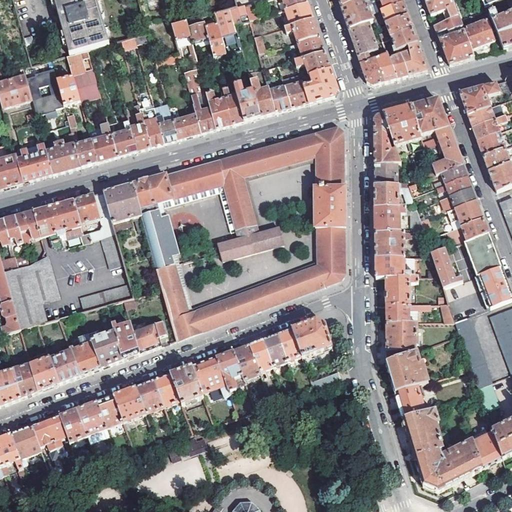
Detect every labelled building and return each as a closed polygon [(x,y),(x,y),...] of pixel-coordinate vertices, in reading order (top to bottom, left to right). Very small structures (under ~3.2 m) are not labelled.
[(87,52),(110,46),(97,0),(53,0),(70,57),(87,52)] [(217,27),(225,56),(241,51),(235,28),(249,23),(245,8),(253,6),(269,1),(268,0),(233,0),(237,11),(214,17),(217,27)] [(281,0),(285,9),(283,9),(281,9),(277,10),(278,15),(285,13),(309,6),(306,0),(281,0)] [(364,0),(337,0),(338,1),(342,11),(365,1),(364,0)] [(379,0),(385,13),(402,6),(401,4),(400,0),(379,0)] [(441,0),(427,6),(431,18),(443,14),(446,23),(458,19),(451,0),(441,0)] [(511,0),(482,0),(486,8),(506,0),(511,0)] [(511,50),(511,0),(508,0),(511,8),(511,7),(511,17),(500,22),(496,13),(489,15),(490,18),(504,52),(511,50)] [(365,1),(342,11),(348,29),(349,33),(369,26),(373,24),(365,1)] [(249,23),(257,20),(253,6),(245,8),(249,23)] [(309,6),(285,13),(286,16),(288,16),(292,29),(314,23),(314,20),(309,6)] [(381,14),(386,27),(407,19),(406,17),(402,6),(385,13),(381,14)] [(497,54),(504,52),(490,18),(487,19),(489,22),(467,30),(468,33),(463,34),(471,53),(493,45),(497,54)] [(386,27),(391,40),(412,32),(411,30),(407,19),(386,27)] [(436,30),(438,35),(448,32),(449,34),(462,29),(458,19),(446,23),(438,26),(435,28),(436,30)] [(314,23),(292,29),(298,46),(320,39),(319,36),(314,23)] [(172,28),(177,49),(182,48),(192,46),(188,30),(186,24),(172,28)] [(205,30),(204,25),(188,30),(192,46),(208,41),(205,30)] [(369,26),(349,33),(353,43),(354,46),(374,39),(369,26)] [(208,41),(213,60),(225,56),(217,27),(205,30),(208,41)] [(438,35),(450,68),(454,67),(462,64),(474,61),(471,53),(463,34),(462,29),(449,34),(448,32),(438,35)] [(392,51),(393,54),(408,49),(417,46),(416,44),(412,32),(391,40),(395,50),(392,51)] [(150,44),(147,35),(134,39),(137,47),(150,44)] [(255,40),(259,56),(266,54),(261,38),(255,40)] [(24,40),(26,47),(34,46),(32,39),(24,40)] [(121,42),(123,52),(137,48),(137,47),(134,39),(121,42)] [(320,39),(298,46),(303,62),(325,55),(325,53),(320,39)] [(374,39),(354,46),(356,53),(358,59),(372,54),(378,52),(374,39)] [(421,76),(427,74),(418,48),(417,46),(408,49),(410,55),(401,58),(409,79),(421,76)] [(188,67),(182,48),(177,49),(179,56),(181,62),(184,75),(197,71),(193,68),(190,69),(188,67)] [(73,79),(80,104),(101,98),(93,72),(86,75),(82,61),(89,58),(87,52),(70,57),(67,58),(73,79)] [(370,87),(374,89),(381,86),(385,86),(376,62),(372,54),(358,59),(367,85),(370,87)] [(303,62),(295,64),(297,70),(305,67),(310,79),(331,72),(326,57),(325,55),(303,62)] [(155,63),(157,69),(181,62),(179,56),(155,63)] [(388,62),(387,58),(376,62),(385,86),(394,83),(396,82),(388,62)] [(409,79),(401,58),(388,62),(396,82),(406,79),(409,79)] [(64,108),(57,84),(53,70),(32,76),(33,77),(25,79),(32,102),(36,118),(57,112),(57,110),(64,108)] [(198,98),(204,96),(197,71),(184,75),(191,100),(198,98)] [(337,97),(338,93),(332,75),(331,72),(310,79),(308,79),(309,81),(311,81),(312,85),(303,89),(309,107),(315,105),(335,100),(337,97)] [(255,74),(249,75),(251,84),(258,82),(255,74)] [(0,102),(2,110),(32,102),(25,79),(25,78),(0,84),(0,102)] [(57,84),(64,108),(80,104),(73,79),(57,84)] [(303,89),(302,85),(299,86),(297,80),(284,84),(286,89),(293,111),(305,108),(309,107),(303,89)] [(511,80),(465,94),(459,95),(467,116),(468,119),(490,109),(489,106),(492,105),(491,102),(511,98),(511,80)] [(276,116),(269,92),(261,94),(258,82),(251,84),(254,93),(261,120),(273,117),(276,116)] [(293,111),(286,89),(275,93),(271,83),(267,84),(269,92),(276,116),(289,112),(293,111)] [(210,85),(204,86),(207,97),(213,95),(210,85)] [(257,121),(261,120),(254,93),(244,96),(242,87),(238,88),(237,85),(234,86),(237,98),(245,125),(257,121)] [(245,125),(237,98),(231,100),(228,91),(226,91),(225,88),(222,90),(226,101),(233,128),(242,125),(245,125)] [(230,129),(233,128),(226,101),(215,104),(213,95),(207,97),(211,112),(217,132),(230,129)] [(198,98),(191,100),(193,108),(200,106),(198,98)] [(142,116),(152,113),(149,99),(138,103),(139,107),(142,116)] [(412,109),(421,138),(435,133),(448,129),(438,101),(432,103),(425,105),(412,109)] [(214,133),(217,132),(211,112),(203,114),(200,106),(193,108),(195,116),(201,137),(214,133)] [(135,108),(140,127),(131,130),(139,154),(142,153),(152,150),(143,121),(142,116),(139,107),(135,108)] [(173,124),(168,107),(155,111),(157,120),(165,147),(175,144),(179,143),(173,124)] [(384,116),(395,148),(421,140),(421,138),(412,109),(398,113),(384,116)] [(473,131),(495,122),(490,109),(468,119),(472,129),(473,131)] [(128,157),(139,154),(131,130),(127,114),(123,116),(128,133),(112,138),(119,160),(128,157)] [(74,116),(67,118),(73,138),(77,137),(75,129),(78,128),(74,116)] [(173,124),(179,143),(190,140),(201,137),(195,116),(192,117),(192,119),(173,124)] [(374,141),(374,165),(396,165),(401,165),(395,148),(384,116),(376,119),(375,121),(374,122),(374,141)] [(477,141),(477,144),(500,135),(497,127),(507,123),(507,121),(509,120),(508,117),(495,122),(473,131),(477,141)] [(143,121),(152,150),(156,149),(165,147),(157,120),(147,122),(146,120),(143,121)] [(108,162),(119,160),(112,138),(108,125),(102,127),(105,140),(92,144),(98,165),(108,162)] [(448,129),(435,133),(438,142),(437,142),(440,151),(443,150),(447,162),(432,168),(436,178),(442,175),(462,168),(455,147),(448,129)] [(166,177),(142,184),(133,187),(142,218),(157,273),(177,343),(326,288),(327,287),(340,283),(345,275),(344,248),(344,230),(346,229),(345,190),(344,190),(343,136),(337,131),(229,161),(166,179),(166,177)] [(483,157),(483,159),(506,150),(505,147),(507,147),(506,144),(504,145),(500,135),(477,144),(483,157)] [(94,166),(98,165),(92,144),(80,146),(77,137),(73,138),(75,144),(82,170),(94,166)] [(427,150),(436,145),(432,138),(423,143),(427,150)] [(66,174),(82,170),(75,144),(71,145),(72,147),(46,154),(53,178),(66,174)] [(17,162),(23,186),(30,184),(53,178),(46,154),(45,149),(38,150),(40,156),(29,159),(27,153),(21,155),(23,161),(17,162)] [(488,172),(489,174),(510,166),(506,154),(509,153),(508,150),(506,150),(483,159),(488,172)] [(0,192),(16,188),(23,186),(17,162),(16,159),(0,163),(0,192)] [(374,168),(375,189),(401,188),(409,188),(407,183),(398,184),(398,170),(396,170),(396,165),(374,165),(374,168)] [(493,185),(497,194),(511,187),(511,170),(510,166),(489,174),(493,185)] [(427,171),(430,180),(436,178),(432,168),(427,171)] [(462,168),(442,175),(446,186),(467,179),(466,177),(462,168)] [(440,188),(437,189),(439,194),(446,192),(445,191),(447,190),(450,199),(471,191),(471,189),(467,179),(446,186),(440,188)] [(409,188),(412,199),(421,195),(417,185),(409,188)] [(104,195),(113,226),(142,218),(133,187),(127,188),(104,195)] [(375,192),(375,209),(399,208),(399,191),(402,191),(401,188),(375,189),(375,192)] [(471,191),(450,199),(455,210),(476,202),(475,200),(471,191)] [(81,228),(100,222),(94,197),(91,198),(74,203),(81,228)] [(511,200),(501,204),(511,234),(511,200)] [(455,210),(447,213),(449,220),(457,217),(461,229),(483,221),(479,212),(476,202),(455,210)] [(58,254),(63,253),(59,238),(65,237),(66,242),(80,238),(83,247),(92,245),(90,236),(83,237),(81,228),(74,203),(54,208),(34,214),(42,240),(50,238),(53,250),(58,254)] [(375,222),(375,235),(400,234),(399,216),(418,214),(416,208),(399,208),(375,209),(375,222)] [(42,240),(34,214),(19,218),(16,219),(23,246),(29,244),(29,241),(31,241),(34,243),(42,240)] [(23,246),(16,219),(8,221),(5,222),(10,242),(14,241),(16,244),(18,248),(20,247),(21,250),(24,249),(23,246)] [(483,221),(461,229),(467,243),(488,236),(484,224),(483,221)] [(0,244),(2,246),(2,249),(8,248),(9,250),(12,249),(10,242),(5,222),(0,222),(0,244)] [(447,234),(452,248),(464,244),(467,243),(461,229),(447,234)] [(375,239),(376,260),(405,259),(404,239),(414,239),(413,234),(400,234),(375,235),(375,239)] [(493,250),(488,236),(467,243),(464,244),(476,278),(500,269),(493,250)] [(116,238),(103,242),(111,272),(124,268),(116,238)] [(12,249),(9,250),(12,260),(1,263),(4,276),(19,271),(16,261),(12,249)] [(444,251),(432,255),(432,258),(439,278),(443,290),(458,285),(462,283),(461,278),(454,280),(444,251)] [(29,268),(27,258),(16,261),(19,271),(29,268)] [(426,258),(429,278),(439,278),(432,258),(426,258)] [(376,264),(376,280),(386,280),(416,279),(415,272),(406,273),(405,259),(376,260),(376,264)] [(0,260),(0,299),(1,300),(3,307),(1,309),(3,318),(7,320),(9,328),(1,330),(3,337),(20,332),(4,276),(1,263),(0,260)] [(20,332),(48,324),(43,307),(61,302),(50,260),(29,268),(19,271),(4,276),(20,332)] [(500,269),(476,278),(486,305),(511,296),(500,269)] [(386,280),(386,307),(410,306),(410,294),(412,293),(412,289),(410,290),(409,286),(419,285),(419,279),(416,279),(386,280)] [(458,285),(443,290),(449,305),(455,323),(468,319),(458,285)] [(134,301),(129,287),(77,301),(77,298),(61,302),(43,307),(48,324),(124,304),(134,301)] [(127,313),(136,309),(134,301),(124,304),(127,313)] [(442,310),(445,323),(455,323),(449,305),(440,305),(442,310)] [(386,307),(387,324),(410,324),(409,312),(430,311),(430,306),(410,306),(386,307)] [(511,310),(490,319),(511,378),(511,377),(511,310)] [(490,385),(492,385),(470,318),(468,319),(455,323),(478,390),(490,385)] [(118,365),(122,364),(112,328),(110,322),(104,324),(102,326),(104,335),(107,336),(107,338),(91,344),(102,371),(118,365)] [(304,360),(332,350),(325,328),(316,323),(307,326),(293,332),(303,359),(304,360)] [(151,353),(161,349),(159,340),(168,337),(164,324),(133,334),(140,358),(151,353)] [(387,324),(387,364),(414,354),(413,351),(415,350),(414,346),(417,346),(417,324),(410,324),(387,324)] [(136,359),(140,358),(133,334),(130,327),(117,331),(116,327),(112,328),(122,364),(136,359)] [(288,365),(303,359),(293,332),(281,336),(278,337),(288,365)] [(274,370),(288,365),(278,337),(267,341),(263,343),(274,370)] [(85,378),(102,371),(91,344),(89,338),(80,342),(79,343),(82,350),(74,352),(73,350),(70,352),(80,379),(85,378)] [(260,375),(274,370),(263,343),(253,346),(250,348),(260,375)] [(245,384),(261,378),(260,375),(250,348),(237,353),(233,354),(245,384)] [(76,381),(80,379),(70,352),(66,353),(68,356),(51,363),(60,387),(76,381)] [(386,365),(395,394),(421,386),(426,385),(422,373),(425,372),(422,364),(420,366),(416,353),(414,354),(387,364),(386,365)] [(237,390),(246,387),(245,384),(233,354),(221,359),(217,360),(230,394),(237,391),(237,390)] [(225,400),(231,398),(230,394),(217,360),(196,368),(192,369),(202,397),(221,390),(224,399),(222,400),(223,404),(226,403),(225,400)] [(42,394),(60,387),(51,363),(50,361),(30,368),(38,395),(42,394)] [(25,400),(38,395),(30,368),(13,373),(21,401),(25,400)] [(182,408),(203,400),(202,397),(192,369),(175,376),(171,377),(181,405),(182,408)] [(0,409),(4,408),(21,401),(13,373),(0,376),(0,409)] [(312,384),(316,393),(342,384),(339,374),(312,384)] [(165,411),(181,405),(171,377),(159,382),(154,384),(165,411)] [(146,418),(165,411),(154,384),(141,389),(136,390),(146,417),(146,418)] [(478,390),(486,412),(498,408),(490,385),(478,390)] [(420,398),(424,397),(421,386),(395,394),(403,422),(425,415),(420,398)] [(146,417),(136,390),(118,397),(114,399),(124,425),(124,426),(146,417)] [(124,425),(114,399),(101,403),(97,405),(106,431),(124,425)] [(106,431),(97,405),(81,411),(77,412),(87,440),(107,432),(106,431)] [(87,440),(77,412),(62,418),(59,419),(67,440),(69,446),(87,440)] [(423,489),(437,495),(483,472),(472,443),(443,458),(440,457),(439,451),(441,451),(442,449),(441,444),(436,425),(438,424),(434,412),(425,415),(403,422),(423,489)] [(67,440),(59,419),(57,420),(45,424),(56,453),(62,450),(60,444),(67,440)] [(503,461),(511,456),(511,422),(492,432),(493,434),(503,461)] [(56,453),(45,424),(35,428),(32,429),(40,451),(48,447),(51,456),(50,456),(53,463),(59,460),(56,453)] [(40,451),(32,429),(22,433),(11,437),(20,462),(41,454),(40,451)] [(503,461),(493,434),(487,437),(485,432),(471,439),(472,443),(483,472),(503,461)] [(20,462),(11,437),(1,441),(0,441),(0,465),(5,478),(9,476),(6,469),(15,465),(22,481),(27,479),(20,462)] [(187,448),(190,456),(198,453),(198,452),(206,449),(204,442),(196,445),(195,442),(195,441),(190,443),(191,447),(189,448),(187,448)] [(191,460),(208,453),(206,449),(198,452),(198,453),(190,456),(191,460)] [(170,457),(172,464),(180,461),(178,454),(170,457)]
